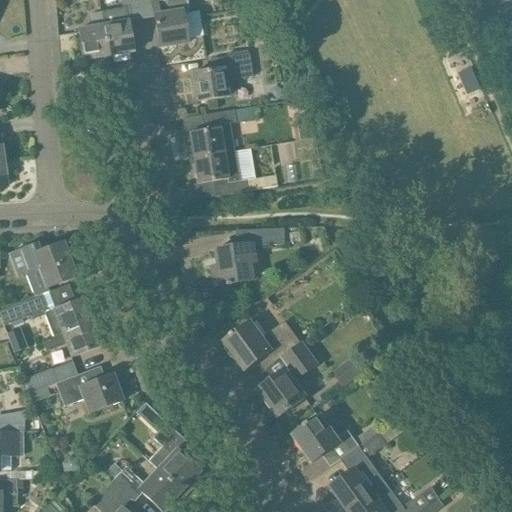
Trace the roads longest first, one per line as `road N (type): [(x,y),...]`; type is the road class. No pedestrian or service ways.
road 1 (residential): [(272,480),(172,340),(122,226)]
road 2 (residential): [(52,214),(35,0)]
road 3 (residential): [(122,226),(145,203),(129,108)]
